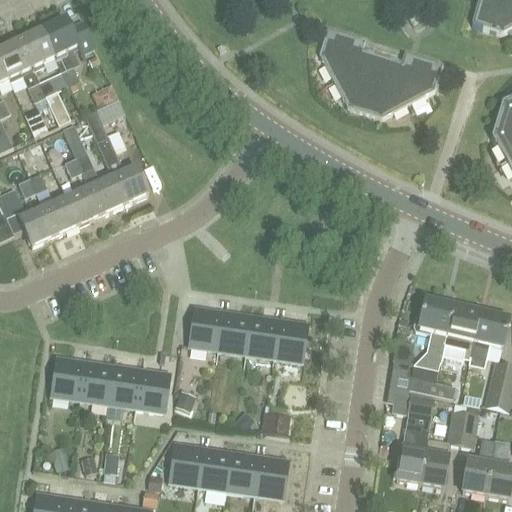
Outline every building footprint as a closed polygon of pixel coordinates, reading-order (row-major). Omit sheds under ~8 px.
[(511,0),(479,0),(471,28),(501,37),(511,31),(511,100),(501,106),(491,141),(511,180),(511,0)] [(64,23),(63,23),(61,20),(59,20),(51,23),(50,26),(51,29),(41,34),(54,62),(53,62),(55,66),(55,65),(70,95),(78,92),(76,87),(79,85),(72,71),(73,71),(65,56),(77,51),(81,60),(94,55),(81,29),(70,35),(64,23)] [(365,44),(327,32),(319,59),(347,111),(381,122),(434,94),(442,68),(404,56),(402,64),(363,52),(365,44)] [(54,62),(41,34),(18,45),(33,76),(44,71),(42,67),(53,62),(54,62)] [(38,87),(33,76),(18,45),(0,53),(0,66),(8,84),(20,78),(34,107),(45,102),(38,87)] [(0,87),(8,84),(0,66),(0,87)] [(38,87),(45,102),(58,130),(69,125),(49,82),(38,87)] [(102,109),(122,100),(116,87),(96,97),(102,109)] [(3,105),(0,106),(0,123),(10,119),(3,105)] [(27,116),(37,139),(51,133),(41,110),(27,116)] [(122,176),(95,116),(84,121),(111,181),(112,182),(124,209),(148,199),(135,171),(122,176)] [(0,145),(1,145),(3,151),(10,147),(0,125),(0,145)] [(99,186),(98,183),(97,183),(86,158),(76,163),(82,178),(87,188),(101,220),(124,209),(112,182),(111,181),(99,186)] [(82,178),(76,163),(64,168),(71,183),(82,178)] [(35,198),(40,209),(54,241),(78,230),(66,202),(53,207),(46,193),(40,179),(29,183),(35,198)] [(24,203),(35,198),(29,183),(18,188),(24,203)] [(77,196),(66,202),(78,230),(101,220),(87,188),(76,193),(77,196)] [(32,251),(54,241),(40,209),(29,214),(31,217),(19,222),(18,219),(6,224),(13,240),(24,235),(32,251)] [(0,245),(12,240),(7,229),(0,232),(0,245)] [(439,368),(441,360),(444,349),(452,310),(424,303),(420,320),(418,320),(415,322),(413,331),(414,335),(430,339),(424,364),(439,368)] [(462,360),(469,361),(479,316),(452,310),(444,349),(463,354),(462,360)] [(189,351),(217,355),(222,318),(194,313),(189,351)] [(489,349),(501,352),(507,322),(479,316),(469,361),(467,370),(484,374),(489,349)] [(245,359),(250,322),(222,318),(217,355),(245,359)] [(245,359),(273,363),(278,326),(250,322),(245,359)] [(301,367),(307,330),(278,326),(273,363),(301,367)] [(394,347),(392,365),(393,365),(414,370),(410,365),(412,351),(394,347)] [(51,400),(80,405),(85,367),(57,362),(51,400)] [(113,371),(85,367),(80,405),(108,409),(113,371)] [(496,413),(501,393),(506,370),(494,367),(489,390),(484,411),(496,413)] [(414,370),(411,382),(435,387),(438,375),(414,370)] [(511,371),(506,370),(501,393),(496,413),(508,416),(511,397),(511,371)] [(136,413),(141,375),(113,371),(108,409),(136,413)] [(169,379),(141,375),(136,413),(164,417),(169,379)] [(452,404),(454,391),(435,387),(411,382),(408,394),(452,404)] [(410,400),(407,416),(431,420),(434,404),(410,400)] [(460,452),(466,419),(452,417),(446,447),(449,447),(449,449),(460,452)] [(479,422),(466,419),(460,452),(473,454),(479,422)] [(397,484),(420,488),(423,466),(428,444),(429,434),(406,430),(397,484)] [(448,461),(450,453),(441,451),(442,446),(428,444),(423,466),(420,488),(444,492),(449,461),(448,461)] [(478,466),(468,464),(462,495),(486,499),(495,447),(482,445),(478,466)] [(495,447),(486,499),(509,503),(511,488),(511,471),(505,470),(508,449),(495,447)] [(169,488),(198,492),(203,453),(175,449),(169,488)] [(231,457),(203,453),(198,492),(226,496),(231,457)] [(254,500),(259,462),(231,457),(226,496),(254,500)] [(287,466),(259,462),(254,500),(282,504),(287,466)] [(35,511),(64,511),(66,503),(38,499),(35,511)] [(93,511),(94,508),(66,503),(64,511),(93,511)]
